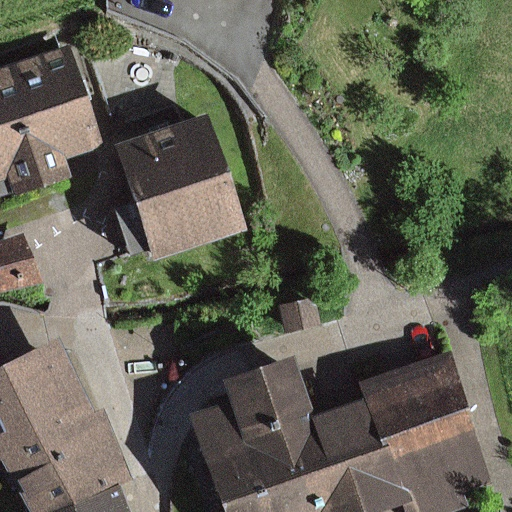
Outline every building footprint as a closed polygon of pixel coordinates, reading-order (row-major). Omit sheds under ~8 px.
[(70,45),(0,66),(0,181),(12,178),(17,194),(81,174),(76,158),(103,150),(70,45)] [(205,110),(115,139),(154,257),(243,229),(205,110)] [(36,226),(0,234),(0,285),(48,273),(36,226)] [(310,296),(276,306),(284,332),(318,323),(310,296)] [(0,361),(0,475),(20,511),(40,511),(112,481),(115,485),(128,480),(99,409),(91,413),(52,338),(0,361)] [(185,419),(198,460),(265,438),(282,489),(379,458),(396,511),(467,511),(464,501),(494,492),(451,358),(352,390),(356,404),(313,418),(293,359),(212,385),(220,408),(185,419)] [(265,438),(198,460),(215,511),(396,511),(379,458),(282,489),(265,438)] [(40,511),(124,511),(115,485),(112,481),(40,511)]
